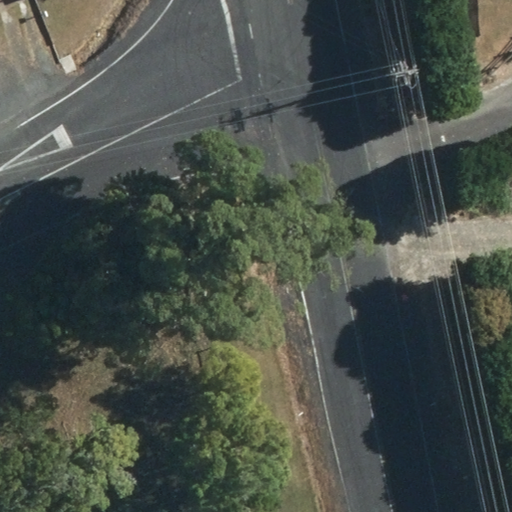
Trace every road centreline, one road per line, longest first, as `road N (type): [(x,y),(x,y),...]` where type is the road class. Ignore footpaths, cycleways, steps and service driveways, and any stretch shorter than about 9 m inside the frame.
road 1 (unclassified): [(305,65),(392,511)]
road 2 (unclassified): [(305,65),(243,84),(0,201)]
